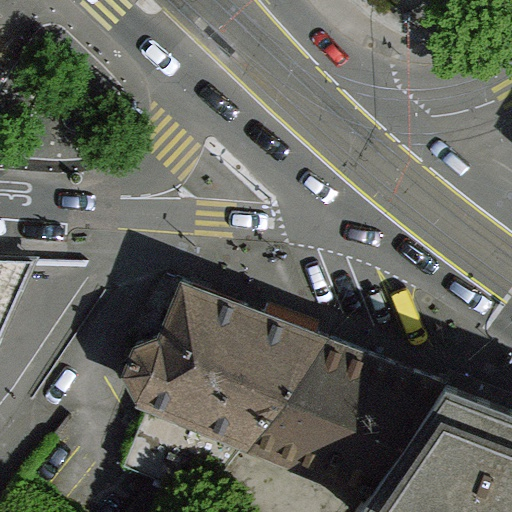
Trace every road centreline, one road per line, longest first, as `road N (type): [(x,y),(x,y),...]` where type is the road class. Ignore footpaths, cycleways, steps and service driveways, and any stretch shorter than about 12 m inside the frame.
road 1 (secondary): [(473,181),(345,66),(287,0)]
road 2 (secondary): [(197,82),(383,243)]
road 3 (residential): [(144,210),(383,243)]
road 4 (secondary): [(383,243),(511,327)]
road 5 (residential): [(0,202),(144,210)]
road 6 (residential): [(197,82),(178,152),(144,210)]
road 7 (secondary): [(103,0),(197,82)]
